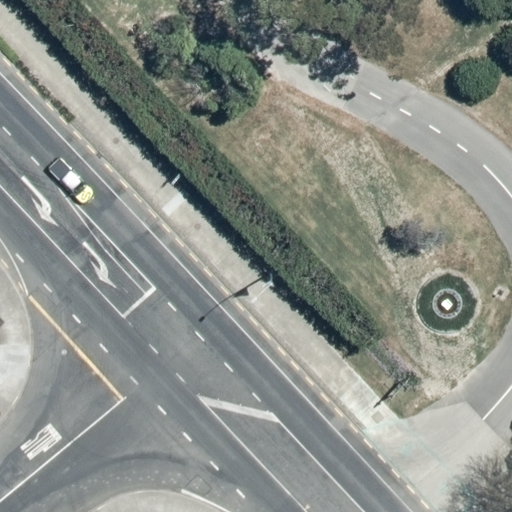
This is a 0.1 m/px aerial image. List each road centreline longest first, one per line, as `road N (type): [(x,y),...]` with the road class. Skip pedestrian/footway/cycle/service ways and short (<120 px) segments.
road 1 (secondary): [(0,129),(195,322)]
road 2 (secondary): [(195,322),(385,511)]
road 3 (secondary): [(142,364),(0,211)]
road 4 (secondary): [(280,511),(142,364)]
road 5 (unclassified): [(0,477),(142,364)]
